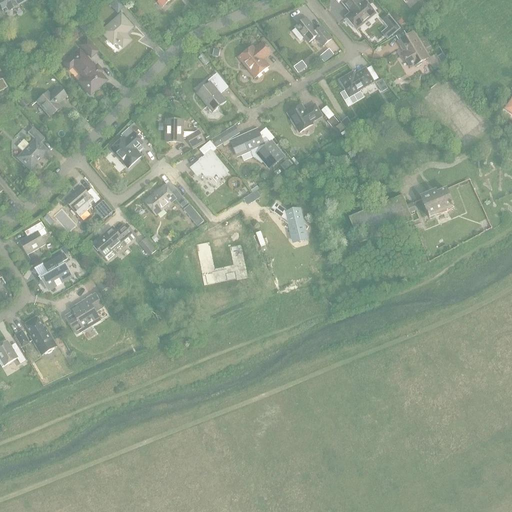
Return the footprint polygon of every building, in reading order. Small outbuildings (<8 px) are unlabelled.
[(0,0),(0,8),(4,15),(27,0),(0,0)] [(107,0),(106,2),(117,14),(126,6),(120,0),(107,0)] [(364,2),(362,4),(358,0),(346,0),(342,4),(348,11),(349,10),(351,13),(345,18),(356,30),(375,14),(364,2)] [(115,42),(121,48),(129,41),(123,34),(131,28),(120,15),(101,32),(112,45),(115,42)] [(321,27),(316,32),(306,19),(295,28),(292,31),(297,37),(300,35),(308,44),(315,38),(322,47),(331,39),(321,27)] [(420,63),(428,59),(412,33),(397,42),(401,49),(402,48),(404,52),(401,54),(409,69),(413,67),(415,66),(416,68),(421,65),(420,63)] [(79,46),(90,58),(96,52),(86,40),(79,46)] [(262,60),(271,53),(262,43),(254,50),(252,47),(238,59),(255,78),(268,67),(262,60)] [(96,67),(94,69),(79,51),(63,64),(68,70),(72,66),(83,78),(78,83),(89,95),(105,81),(98,73),(99,69),(96,67)] [(359,91),(373,83),(365,69),(354,76),(353,73),(339,81),(345,91),(344,91),(348,99),(360,92),(359,91)] [(197,94),(213,113),(225,102),(219,95),(228,88),(216,74),(207,82),(209,84),(197,94)] [(57,104),(65,97),(57,88),(49,96),(46,93),(36,102),(49,117),(60,108),(57,104)] [(308,111),(304,113),(300,106),(287,114),(291,119),(290,121),(293,126),(295,126),(299,133),(312,126),(310,123),(320,117),(314,106),(307,110),(308,111)] [(321,111),(328,120),(333,116),(326,107),(321,111)] [(198,131),(194,133),(182,133),(182,121),(166,121),(165,143),(182,143),(182,138),(186,138),(190,145),(202,138),(198,131)] [(135,150),(142,143),(137,137),(142,132),(134,124),(129,128),(134,134),(126,140),(123,138),(110,150),(128,169),(141,157),(135,150)] [(29,171),(47,152),(39,144),(44,139),(32,128),(27,133),(34,140),(29,146),(23,140),(17,147),(23,152),(17,159),(29,171)] [(266,138),(261,140),(257,131),(236,140),(242,155),(250,151),(252,157),(260,164),(268,161),(273,166),(284,153),(266,138)] [(213,141),(216,147),(229,139),(226,133),(213,141)] [(216,174),(220,179),(227,172),(211,153),(215,150),(209,143),(200,151),(205,157),(191,169),(197,177),(202,173),(205,178),(211,178),(216,174)] [(175,191),(171,195),(164,186),(144,203),(155,216),(175,200),(182,208),(186,204),(175,191)] [(91,190),(86,194),(81,188),(65,201),(74,213),(91,199),(95,204),(99,200),(91,190)] [(452,209),(453,208),(446,190),(436,194),(435,191),(428,194),(429,197),(422,200),(429,218),(437,215),(436,213),(451,207),(452,209)] [(413,203),(406,206),(402,196),(349,218),(359,244),(412,222),(414,227),(421,223),(413,203)] [(99,205),(103,210),(107,207),(102,202),(99,205)] [(270,211),(269,211),(290,226),(294,242),(306,239),(304,233),(309,227),(302,222),(299,211),(290,213),(276,203),(271,209),(274,211),(273,213),(270,211)] [(20,242),(27,256),(45,245),(40,238),(47,235),(44,229),(41,223),(29,230),(32,235),(20,242)] [(126,245),(136,237),(126,225),(116,233),(112,228),(92,245),(107,262),(115,255),(112,251),(123,242),(126,245)] [(141,243),(151,255),(156,251),(146,239),(141,243)] [(209,246),(196,248),(200,279),(205,278),(207,290),(227,285),(225,278),(235,276),(236,284),(247,281),(241,247),(230,249),(232,262),(211,266),(209,246)] [(38,280),(42,286),(48,295),(74,280),(65,267),(69,265),(64,255),(43,268),(46,275),(38,280)] [(65,316),(76,336),(100,321),(95,313),(102,308),(94,295),(70,310),(72,312),(65,316)] [(37,318),(36,319),(35,318),(26,324),(25,325),(31,336),(30,337),(42,356),(56,348),(45,328),(43,329),(37,318)] [(15,336),(22,347),(28,344),(22,332),(15,336)] [(18,349),(13,352),(7,342),(0,345),(0,358),(1,360),(0,360),(0,365),(2,368),(17,359),(20,364),(25,361),(18,349)]
